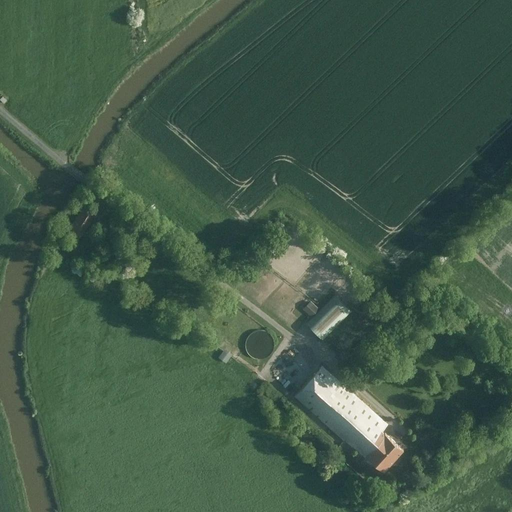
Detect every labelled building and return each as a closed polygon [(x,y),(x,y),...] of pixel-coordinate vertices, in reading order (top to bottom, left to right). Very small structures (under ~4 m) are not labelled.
[(77,243),(98,216),(82,203),(61,231),(77,243)] [(324,337),(351,311),(335,295),(322,308),(313,300),(305,308),(314,318),(310,322),(324,337)] [(221,356),(228,361),(234,352),(227,347),(221,356)] [(393,424),(325,366),(294,402),(362,461),(368,453),(388,431),(393,424)] [(388,470),(407,447),(388,431),(368,453),(388,470)]
